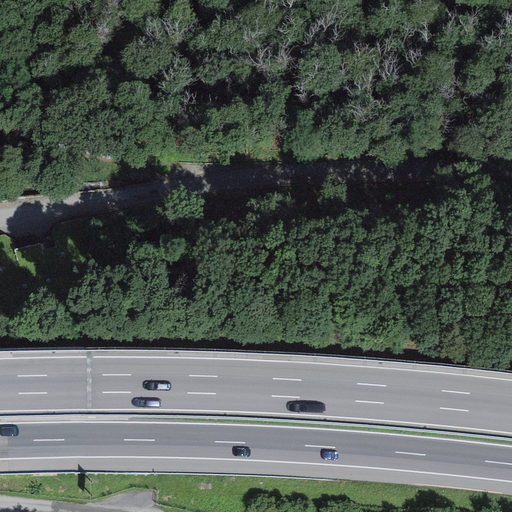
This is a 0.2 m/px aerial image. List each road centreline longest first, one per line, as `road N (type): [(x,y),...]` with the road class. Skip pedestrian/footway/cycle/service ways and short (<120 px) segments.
road 1 (residential): [(0,210),(50,197),(511,168)]
road 2 (motorway): [(0,442),(219,442),(511,465)]
road 3 (motorway): [(511,407),(210,385),(0,385)]
